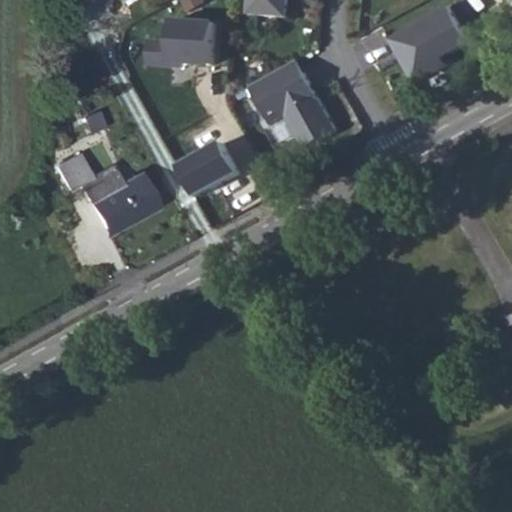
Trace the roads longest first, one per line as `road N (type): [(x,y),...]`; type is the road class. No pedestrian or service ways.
road 1 (secondary): [(0,381),(395,153)]
road 2 (residential): [(332,0),(328,44),(395,153)]
road 3 (secondary): [(395,153),(511,94)]
